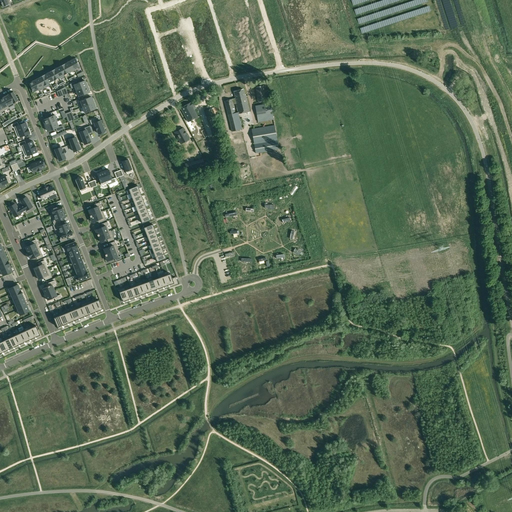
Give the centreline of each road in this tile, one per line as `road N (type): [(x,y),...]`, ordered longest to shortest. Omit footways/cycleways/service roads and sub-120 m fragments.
road 1 (residential): [(207,85),(55,173)]
road 2 (residential): [(55,173),(110,319)]
road 3 (residential): [(0,210),(56,342)]
